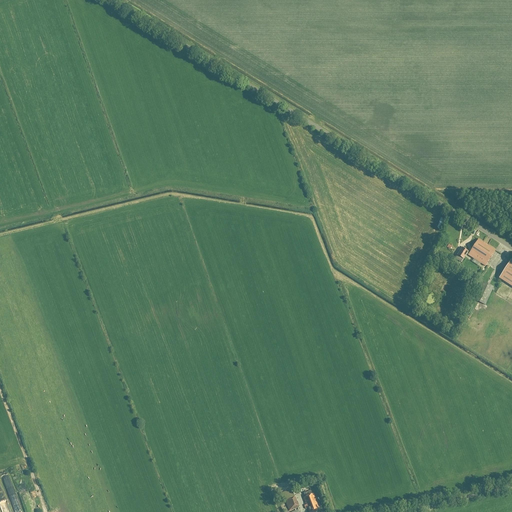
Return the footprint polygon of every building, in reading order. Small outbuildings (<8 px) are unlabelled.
[(462,248),(457,256),(463,260),(467,254),(485,266),(495,250),(479,240),(470,253),(462,248)] [(511,260),(504,270),(499,279),(511,287),(511,260)] [(474,300),(485,305),(493,287),(483,282),(474,300)] [(291,490),(280,494),(284,503),(286,502),(289,511),(299,508),(291,490)] [(304,498),(306,505),(304,506),(306,509),(308,509),(309,511),(315,511),(319,511),(313,494),(304,498)]
